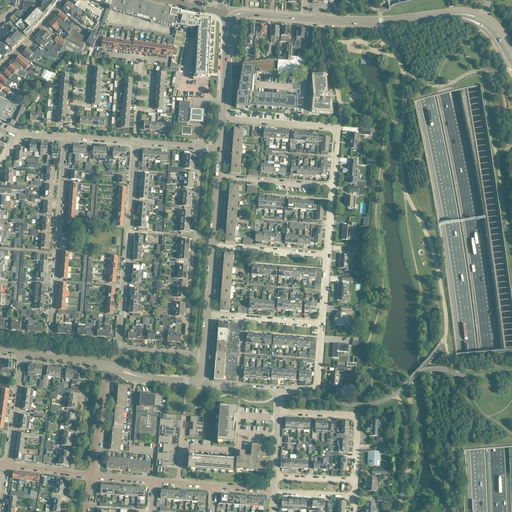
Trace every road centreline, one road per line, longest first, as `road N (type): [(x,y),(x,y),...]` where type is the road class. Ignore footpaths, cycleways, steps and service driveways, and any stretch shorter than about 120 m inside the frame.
road 1 (motorway): [(428,101),(463,285),(479,511)]
road 2 (motorway): [(499,511),(486,316),(450,106)]
road 3 (residential): [(50,340),(65,137)]
road 4 (residential): [(121,342),(136,142)]
road 5 (residential): [(356,479),(358,416),(278,413)]
